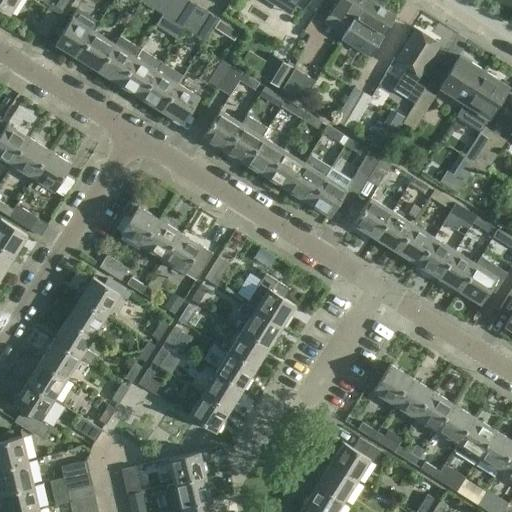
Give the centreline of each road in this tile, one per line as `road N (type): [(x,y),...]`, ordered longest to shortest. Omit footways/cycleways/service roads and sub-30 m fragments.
road 1 (residential): [(376,289),(132,135)]
road 2 (residential): [(0,352),(132,135)]
road 3 (residential): [(511,375),(376,289)]
road 4 (residential): [(132,135),(0,51)]
road 5 (residential): [(376,289),(303,406)]
